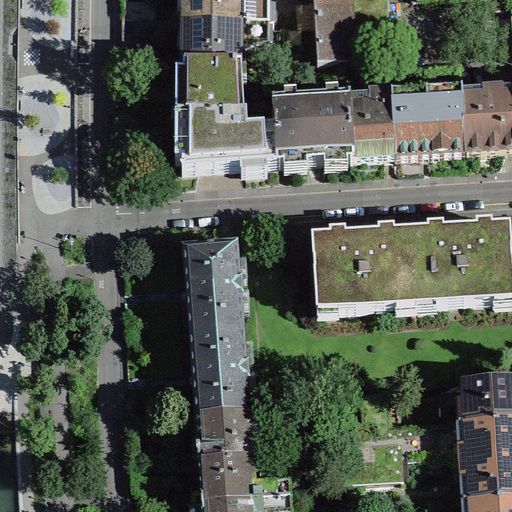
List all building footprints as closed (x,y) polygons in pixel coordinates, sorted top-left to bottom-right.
[(184,0),(185,30),(269,31),(274,30),(274,11),(271,11),(271,10),(241,9),(241,0),(184,0)] [(314,0),(318,67),(347,65),(358,64),(357,43),(354,43),(352,21),(370,20),(387,19),(386,0),(385,0),(314,0)] [(125,22),(125,20),(156,20),(156,4),(123,3),(123,22),(125,22)] [(511,21),(481,23),(482,31),(482,38),(487,38),(488,53),(503,63),(511,66),(511,21)] [(184,71),(241,72),(241,71),(239,71),(239,51),(269,52),(270,50),(272,49),(272,34),(269,33),(269,31),(185,30),(184,71)] [(124,38),(124,37),(123,37),(123,55),(156,55),(156,38),(124,38)] [(244,120),(241,72),(184,71),(183,71),(183,96),(176,96),(175,121),(183,121),(239,122),(245,121),(245,120),(244,120)] [(462,94),(392,99),(396,164),(466,159),(462,104),(462,94)] [(483,103),(463,104),(462,104),(466,159),(511,156),(511,101),(503,102),(503,94),(482,96),(483,103)] [(369,99),(370,110),(350,111),(353,167),(396,164),(392,99),(392,98),(369,99)] [(349,101),(273,106),(274,120),(277,171),(315,169),(352,167),(353,167),(350,111),(349,101)] [(245,121),(239,122),(183,121),(183,140),(176,140),(176,141),(177,141),(176,165),(176,166),(183,166),(183,177),(245,174),(246,180),(265,179),(265,180),(266,180),(265,172),(277,171),(274,120),(245,121)] [(428,237),(411,238),(413,263),(415,305),(436,303),(436,312),(437,312),(493,308),(494,308),(493,301),(493,300),(505,299),(511,298),(511,264),(510,232),(492,233),(492,229),(477,230),(477,234),(443,236),(443,232),(428,233),(428,237)] [(415,305),(413,263),(411,238),(394,239),(394,235),(379,236),(379,240),(362,241),(345,242),(345,239),(330,239),(330,243),(312,244),(315,280),(317,312),(317,314),(318,314),(318,311),(338,309),(338,318),(396,314),(395,306),(415,305)] [(187,294),(191,338),(242,334),(240,300),(242,300),(241,284),(239,284),(236,249),(184,253),(187,294)] [(194,379),(197,422),(249,418),(246,384),(249,384),(247,368),(245,368),(242,334),(191,338),(194,379)] [(511,385),(463,390),(466,428),(511,424),(511,385)] [(460,452),(466,451),(465,429),(459,429),(387,433),(384,398),(359,400),(362,427),(335,429),(337,456),(340,489),(409,485),(408,466),(460,463),(460,452)] [(199,467),(200,466),(252,463),(251,450),(249,432),(259,431),(259,429),(256,430),(255,417),(249,418),(197,422),(198,444),(197,444),(198,449),(199,465),(199,467)] [(511,502),(511,424),(466,428),(465,429),(466,451),(460,452),(460,463),(462,484),(468,483),(470,506),(511,502)] [(254,490),(252,463),(200,466),(200,475),(202,498),(201,498),(202,508),(202,509),(290,502),(289,487),(254,490)] [(136,478),(134,479),(135,497),(164,495),(163,479),(136,480),(136,478)] [(291,511),(290,502),(202,509),(202,511),(291,511)] [(511,511),(511,502),(470,506),(470,511),(511,511)]
